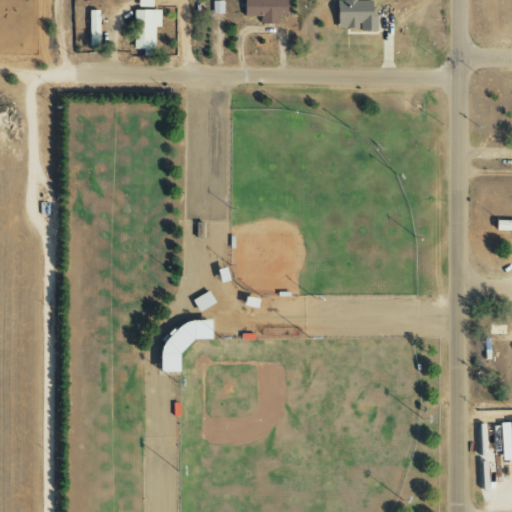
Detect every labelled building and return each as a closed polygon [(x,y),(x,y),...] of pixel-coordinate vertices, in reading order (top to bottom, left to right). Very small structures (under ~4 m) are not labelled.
[(221,14),(221,0),(211,0),(211,14),(221,14)] [(283,0),(241,0),(241,16),(258,16),(258,23),(274,23),(274,16),(283,16),(283,0)] [(332,0),(332,28),(356,28),(356,30),(372,31),(372,0),(332,0)] [(157,9),(131,10),(131,49),(141,49),(141,55),(151,55),(151,27),(157,27),(157,9)] [(96,10),(86,10),(87,45),(97,45),(96,10)] [(511,230),(511,220),(491,220),(491,230),(511,230)] [(495,427),(482,427),(483,459),(496,458),(495,427)] [(497,450),(506,450),(506,428),(496,428),(497,450)]
